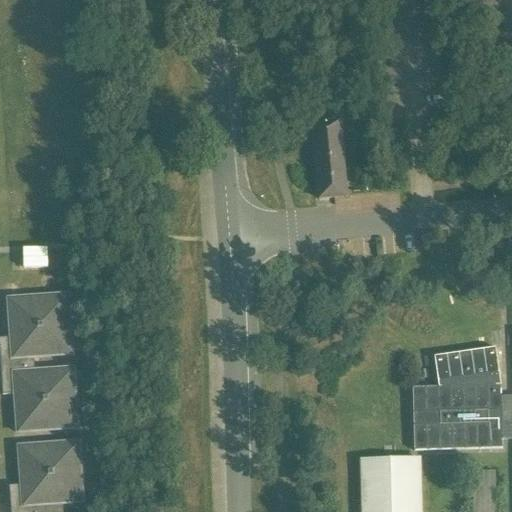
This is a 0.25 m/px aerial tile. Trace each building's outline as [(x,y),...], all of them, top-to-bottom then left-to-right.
[(346,189),(345,187),(339,122),(311,125),(318,201),(336,199),(335,190),(346,189)] [(77,430),(76,415),(73,370),(34,372),(33,359),(72,356),(67,296),(7,300),(10,339),(0,339),(0,357),(5,362),(6,373),(1,379),(2,396),(14,395),(17,434),(77,430)] [(511,397),(500,398),(500,387),(495,349),(433,358),(438,389),(412,389),(412,390),(414,452),(501,450),(502,450),(501,440),(511,440),(511,397)] [(62,511),(62,505),(82,504),(78,443),(18,448),(20,486),(8,487),(10,504),(15,509),(15,511),(62,511)] [(419,511),(418,461),(419,461),(419,460),(394,461),(386,461),(360,462),(360,463),(361,463),(362,511),(419,511)] [(473,511),(495,511),(494,472),(472,473),(473,511)]
